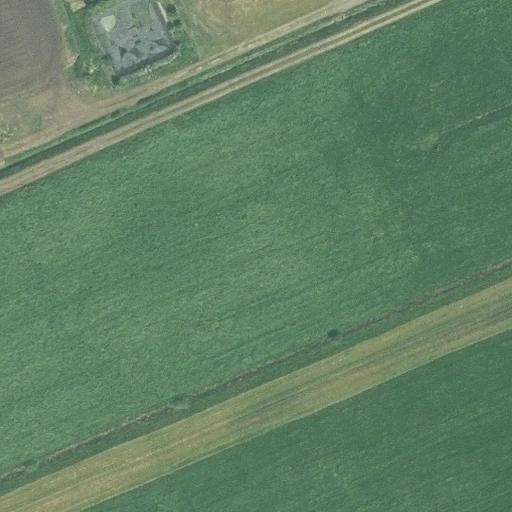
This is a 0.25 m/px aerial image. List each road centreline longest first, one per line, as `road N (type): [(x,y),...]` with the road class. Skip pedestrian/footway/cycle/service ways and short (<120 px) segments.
road 1 (track): [(0,185),(420,0)]
road 2 (track): [(5,153),(346,0)]
